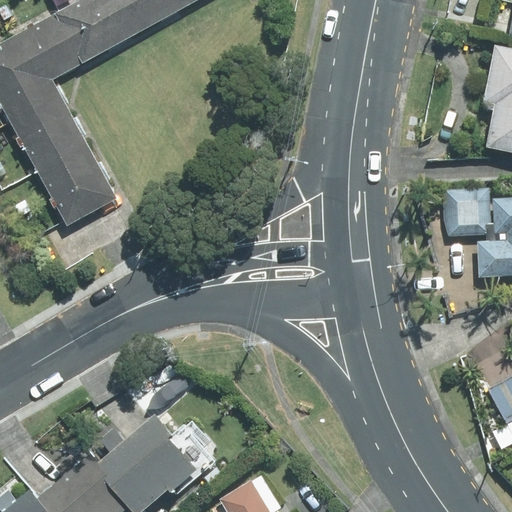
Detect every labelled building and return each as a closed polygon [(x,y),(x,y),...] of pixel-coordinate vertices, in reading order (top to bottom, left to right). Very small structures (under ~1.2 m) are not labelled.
[(111,195),(49,83),(197,0),(79,0),(21,33),(0,44),(0,117),(59,224),(111,195)] [(511,54),(497,52),(487,50),(479,103),(489,104),(482,153),(511,157),(511,54)] [(511,275),(511,197),(488,198),(488,191),(444,191),(444,235),(476,235),(476,276),(511,275)] [(511,339),(509,341),(511,346),(511,370),(481,386),(497,419),(508,413),(511,421),(511,339)] [(110,457),(143,500),(152,511),(153,511),(215,462),(170,407),(110,457)] [(128,511),(143,500),(110,457),(101,446),(49,489),(64,511),(128,511)] [(278,511),(279,511),(288,505),(265,471),(256,478),(228,497),(234,505),(223,511),(278,511)] [(7,511),(64,511),(49,489),(44,483),(7,511)]
